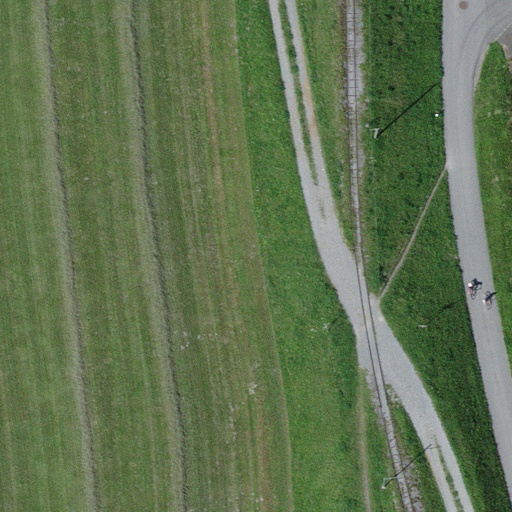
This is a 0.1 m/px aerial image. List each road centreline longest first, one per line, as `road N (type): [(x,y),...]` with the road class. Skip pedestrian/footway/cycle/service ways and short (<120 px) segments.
road 1 (track): [(295,0),(338,240),(382,343),(417,382),(473,511)]
road 2 (residential): [(470,0),(466,135),(511,399)]
